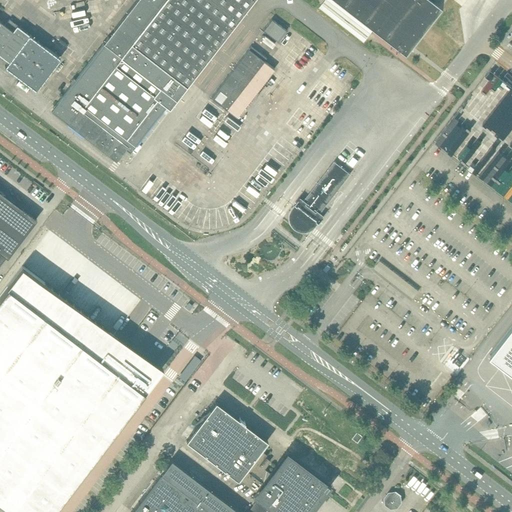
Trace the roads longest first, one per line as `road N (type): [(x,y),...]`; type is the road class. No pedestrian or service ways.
road 1 (tertiary): [(511,503),(0,115)]
road 2 (unknown): [(158,289),(48,208)]
